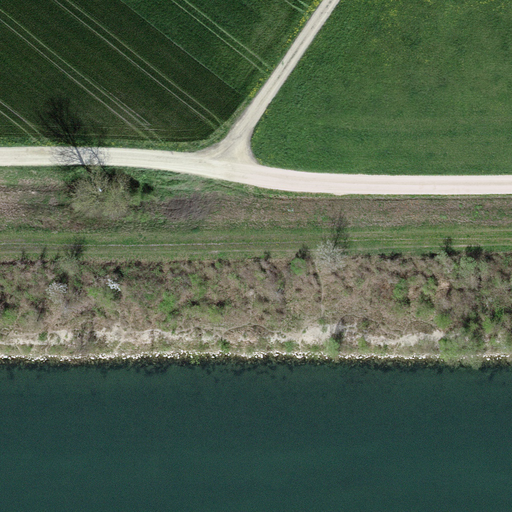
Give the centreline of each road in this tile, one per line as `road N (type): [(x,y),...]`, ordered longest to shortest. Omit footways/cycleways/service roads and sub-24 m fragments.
road 1 (track): [(0,160),(152,157),(333,189),(511,187)]
road 2 (track): [(0,242),(511,236)]
road 3 (track): [(231,173),(347,0)]
